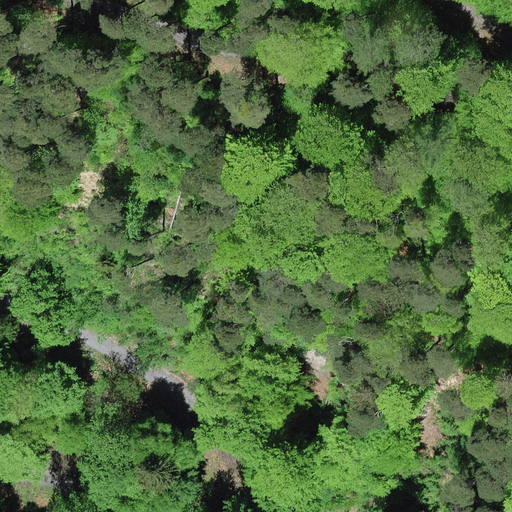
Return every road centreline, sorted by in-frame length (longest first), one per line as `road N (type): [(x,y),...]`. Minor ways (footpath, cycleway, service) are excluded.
road 1 (track): [(100,0),(228,45),(348,52),(511,120)]
road 2 (track): [(315,511),(292,475),(177,381),(127,349),(0,296)]
road 3 (track): [(0,477),(43,478),(136,511)]
